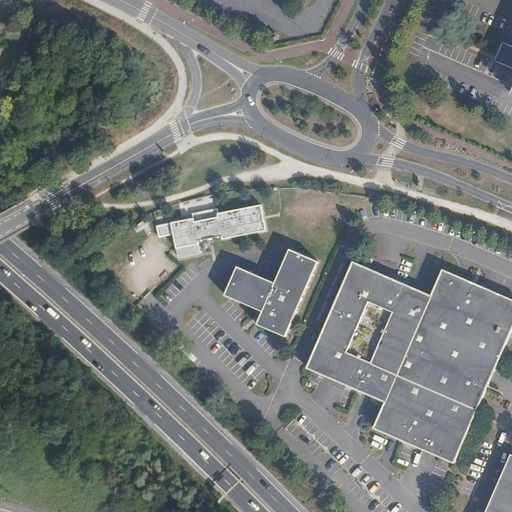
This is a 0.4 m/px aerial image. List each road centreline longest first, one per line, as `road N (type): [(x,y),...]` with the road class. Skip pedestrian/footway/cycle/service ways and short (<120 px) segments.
road 1 (trunk): [(285,511),(0,243)]
road 2 (trunk): [(0,272),(253,511)]
road 3 (secondary): [(0,231),(184,126)]
road 4 (secondary): [(355,157),(420,169),(511,207)]
road 5 (secondary): [(511,178),(411,149),(369,122)]
